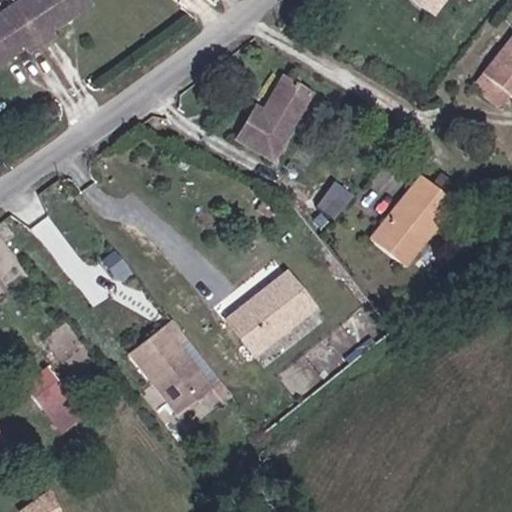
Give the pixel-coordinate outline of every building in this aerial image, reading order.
[(86,0),(19,0),(12,5),(40,47),(55,37),(51,32),(90,6),(86,0)] [(408,0),(430,16),(442,0),(408,0)] [(40,47),(12,5),(0,12),(0,66),(24,50),(27,55),(40,47)] [(511,36),(472,87),(497,107),(506,95),(511,100),(511,36)] [(279,77),(266,99),(272,103),(264,116),(258,112),(251,108),(233,139),(268,159),(306,93),(279,77)] [(266,99),(258,112),(264,116),(272,103),(266,99)] [(367,240),(401,268),(452,204),(418,177),(367,240)] [(314,211),(332,225),(351,201),(333,187),(314,211)] [(225,321),(252,356),(312,310),(285,275),(225,321)] [(366,337),(378,327),(364,310),(351,321),(366,337)] [(175,415),(209,390),(162,328),(129,353),(175,415)] [(43,372),(19,390),(38,412),(62,394),(43,372)] [(62,394),(38,412),(55,431),(79,413),(62,394)] [(58,511),(48,489),(19,511),(58,511)]
